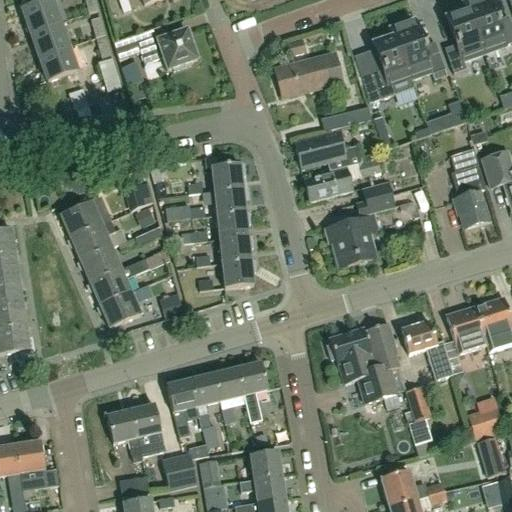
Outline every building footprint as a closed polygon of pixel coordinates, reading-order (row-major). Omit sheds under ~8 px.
[(83,0),(88,17),(97,14),(92,0),(83,0)] [(118,0),(118,1),(120,0),(140,0),(143,8),(167,0),(118,0)] [(478,0),(464,5),(467,15),(482,57),(511,46),(511,33),(507,20),(496,24),(487,0),(478,0)] [(30,37),(59,26),(50,2),(21,12),(30,37)] [(462,64),(482,57),(467,15),(446,22),(454,46),(455,49),(444,53),(453,78),(465,73),(462,64)] [(99,21),(90,23),(95,41),(104,39),(99,21)] [(390,31),(394,40),(409,83),(430,75),(433,84),(446,80),(434,46),(423,50),(413,23),(390,31)] [(68,50),(59,26),(30,37),(38,60),(68,50)] [(162,29),(112,47),(118,63),(139,56),(143,67),(161,61),(166,74),(197,64),(186,33),(166,40),(162,29)] [(389,90),(409,83),(394,40),(372,48),(381,72),(381,75),(371,78),(379,104),(392,99),(389,90)] [(305,56),(301,43),(285,48),(289,61),(305,56)] [(105,46),(97,48),(102,64),(110,62),(105,46)] [(76,74),(68,50),(38,60),(47,85),(76,74)] [(275,73),(282,100),(340,85),(333,58),(275,73)] [(112,68),(99,70),(104,100),(117,97),(112,68)] [(71,112),(85,106),(81,96),(67,102),(71,112)] [(458,104),(446,108),(454,130),(466,126),(458,104)] [(367,111),(320,122),(323,135),(370,124),(367,111)] [(381,119),(372,122),(383,153),(391,151),(381,119)] [(473,148),(486,144),(483,134),(470,138),(473,148)] [(338,135),(294,147),(300,173),(326,166),(329,174),(361,166),(356,149),(343,152),(338,135)] [(511,171),(506,154),(480,163),(489,192),(502,188),(511,218),(511,171)] [(356,167),(360,181),(380,176),(376,162),(361,166),(356,167)] [(210,170),(213,194),(242,191),(241,179),(245,179),(243,166),(228,168),(228,167),(225,167),(225,168),(210,170)] [(450,177),(457,201),(453,203),(458,219),(460,218),(464,232),(487,225),(478,195),(485,193),(477,169),(450,177)] [(346,172),(303,183),(309,205),(351,194),(346,172)] [(102,188),(98,176),(84,181),(88,192),(102,188)] [(187,186),(188,198),(200,197),(199,185),(187,186)] [(363,205),(390,197),(387,186),(360,193),(363,205)] [(146,187),(123,193),(129,216),(151,206),(146,187)] [(213,194),(216,218),(245,215),(243,203),(247,203),(246,191),(242,191),(213,194)] [(390,197),(363,205),(364,205),(354,207),(359,223),(324,232),(326,240),(328,239),(337,272),(376,262),(369,237),(377,235),(372,218),(395,212),(390,197)] [(59,219),(70,242),(101,229),(96,217),(103,214),(98,203),(91,206),(91,205),(59,219)] [(394,230),(417,222),(412,208),(389,217),(394,230)] [(165,212),(166,224),(190,221),(188,209),(165,212)] [(190,222),(203,221),(202,209),(189,210),(190,222)] [(147,212),(135,217),(141,231),(153,226),(147,212)] [(216,218),(218,243),(247,239),(246,228),(250,227),(249,215),(245,215),(216,218)] [(70,242),(79,264),(111,250),(106,239),(113,236),(109,225),(101,229),(70,242)] [(0,258),(13,256),(9,231),(0,232),(0,258)] [(194,245),(207,245),(206,234),(193,235),(194,245)] [(218,243),(221,267),(250,264),(249,252),(253,251),(251,239),(247,239),(218,243)] [(118,247),(121,254),(137,247),(134,240),(118,247)] [(111,250),(79,264),(89,286),(120,272),(111,250)] [(13,256),(0,258),(0,282),(17,280),(13,256)] [(195,260),(196,271),(209,269),(208,258),(195,260)] [(120,272),(89,286),(100,310),(131,297),(125,283),(149,273),(144,262),(121,273),(120,272)] [(254,263),(250,264),(221,267),(224,292),(253,289),(251,276),(255,276),(254,263)] [(0,307),(21,305),(17,280),(0,282),(0,307)] [(199,294),(211,293),(210,282),(198,283),(199,294)] [(131,297),(100,310),(109,332),(141,318),(135,306),(149,300),(145,291),(131,297)] [(176,297),(164,301),(171,321),(182,317),(176,297)] [(511,329),(503,302),(474,311),(486,349),(488,355),(511,348),(511,334),(511,333),(511,332),(511,329)] [(0,332),(24,329),(21,305),(0,307),(0,332)] [(486,349),(474,311),(445,320),(457,358),(481,350),(486,349)] [(401,334),(400,334),(408,358),(425,353),(434,384),(452,378),(441,345),(435,347),(428,325),(413,330),(410,327),(402,330),(401,334)] [(397,358),(387,327),(363,334),(363,333),(328,344),(330,349),(325,350),(329,363),(334,362),(341,387),(356,383),(363,406),(396,397),(389,373),(398,370),(395,359),(397,358)] [(0,358),(28,354),(24,329),(0,332),(0,358)] [(267,394),(260,366),(236,372),(242,400),(249,427),(261,424),(254,397),(267,394)] [(242,400),(236,372),(213,378),(220,405),(242,400)] [(213,378),(189,383),(196,411),(220,405),(213,378)] [(196,411),(189,383),(166,389),(178,441),(190,438),(186,424),(198,421),(198,419),(196,411)] [(420,391),(405,395),(411,415),(414,426),(430,421),(420,391)] [(154,408),(129,414),(140,460),(164,455),(160,436),(161,436),(154,408)] [(233,426),(229,410),(221,412),(224,428),(233,426)] [(474,444),(503,435),(496,410),(466,419),(474,444)] [(116,412),(105,415),(106,420),(113,447),(127,444),(132,466),(141,464),(140,460),(129,414),(117,417),(116,412)] [(411,415),(403,417),(406,428),(414,426),(411,415)] [(198,421),(203,441),(212,439),(206,417),(198,419),(198,421)] [(264,436),(254,439),(257,449),(266,446),(264,436)] [(498,441),(479,446),(490,481),(508,476),(498,441)] [(15,449),(20,477),(33,475),(37,500),(48,499),(47,497),(48,497),(40,445),(15,449)] [(0,479),(20,477),(15,449),(0,450),(0,479)] [(253,484),(281,479),(277,455),(249,459),(253,484)] [(175,461),(182,493),(196,490),(189,458),(175,461)] [(221,459),(221,482),(234,482),(234,459),(221,459)] [(182,493),(175,461),(161,464),(168,496),(182,493)] [(198,467),(201,492),(203,492),(219,489),(215,465),(198,467)] [(388,511),(417,503),(408,474),(379,483),(388,511)] [(447,503),(476,495),(470,476),(442,484),(447,503)] [(284,503),(281,479),(253,484),(238,486),(240,497),(255,494),(256,507),(257,507),(284,503)] [(145,481),(119,485),(121,502),(147,498),(145,481)] [(495,485),(499,511),(511,511),(511,493),(510,483),(495,485)] [(441,486),(425,491),(427,500),(444,496),(441,486)] [(219,489),(203,492),(204,499),(222,496),(221,489),(219,489)] [(444,496),(427,500),(429,508),(446,504),(444,496)] [(159,511),(173,510),(172,500),(157,502),(159,511)] [(123,511),(151,511),(150,502),(122,506),(123,511)] [(478,511),(478,502),(457,504),(457,511),(478,511)] [(257,507),(256,507),(234,511),(285,511),(284,503),(257,507)] [(419,511),(417,503),(388,511),(387,511),(419,511)]
